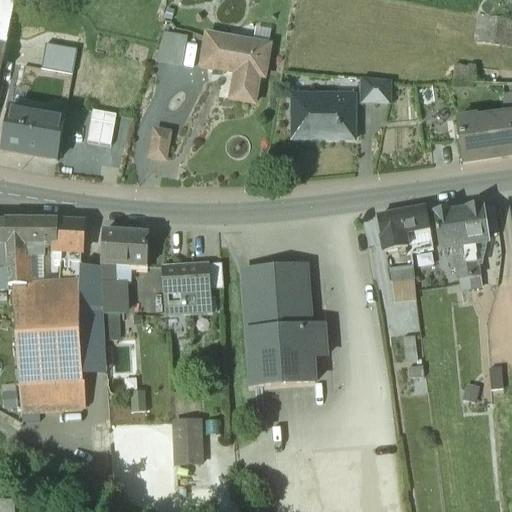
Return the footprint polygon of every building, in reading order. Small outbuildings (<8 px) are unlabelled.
[(15,0),(0,0),(0,49),(5,51),(5,50),(10,28),(15,0)] [(511,24),(484,20),(482,44),(508,48),(511,48),(511,24)] [(35,32),(10,28),(5,50),(5,51),(1,67),(14,69),(19,45),(32,48),(35,32)] [(79,39),(35,32),(32,48),(76,55),(79,39)] [(189,38),(162,34),(156,65),(182,70),(189,38)] [(269,48),(207,37),(204,49),(201,69),(236,75),(231,102),(254,106),(258,79),(263,80),(269,48)] [(32,48),(19,45),(14,69),(72,79),(76,55),(32,48)] [(376,83),(361,82),(361,106),(376,106),(376,83)] [(389,84),(376,83),(376,106),(389,106),(389,84)] [(354,99),(292,99),(292,138),(320,138),(320,143),(354,143),(354,99)] [(65,120),(9,110),(2,154),(46,162),(47,160),(56,161),(55,163),(57,163),(65,120)] [(511,119),(478,124),(477,119),(456,122),(463,166),(511,159),(511,119)] [(169,136),(155,133),(150,159),(164,162),(169,136)] [(494,208),(482,210),(486,235),(498,233),(494,208)] [(467,214),(458,215),(469,282),(479,280),(474,246),(487,244),(486,235),(482,210),(467,212),(467,214)] [(426,211),(377,221),(384,255),(407,250),(404,237),(412,235),(429,232),(426,211)] [(458,215),(450,216),(449,215),(434,217),(439,251),(453,249),(454,261),(449,262),(452,275),(457,274),(458,283),(464,282),(469,282),(458,215)] [(58,225),(5,225),(6,246),(7,272),(8,288),(12,288),(26,287),(26,258),(43,258),(43,247),(57,247),(58,225)] [(58,287),(79,288),(80,277),(80,271),(83,226),(58,225),(57,247),(61,247),(58,287)] [(429,232),(412,235),(416,256),(433,252),(429,232)] [(147,238),(103,234),(101,267),(101,271),(103,317),(116,317),(123,316),(122,286),(122,285),(117,285),(116,268),(130,269),(147,270),(148,250),(147,250),(147,238)] [(221,267),(207,268),(208,272),(210,293),(211,293),(223,292),(221,267)] [(130,269),(116,268),(117,285),(122,285),(122,286),(130,286),(130,269)] [(412,269),(387,272),(389,284),(414,281),(412,269)] [(208,272),(180,274),(180,270),(161,271),(164,319),(212,315),(211,293),(210,293),(208,272)] [(306,270),(242,275),(251,390),(315,385),(313,360),(323,359),(324,360),(326,359),(324,331),(311,331),(306,270)] [(101,271),(80,271),(80,277),(80,336),(82,376),(106,375),(105,343),(103,317),(101,271)] [(416,285),(392,287),(394,303),(418,301),(416,285)] [(79,288),(58,287),(26,287),(12,288),(12,308),(15,325),(19,388),(82,385),(82,376),(80,336),(79,288)] [(116,317),(103,317),(105,343),(117,343),(116,317)] [(414,339),(402,341),(405,363),(417,362),(414,339)] [(423,379),(422,369),(408,371),(409,381),(423,379)] [(503,392),(501,371),(489,372),(491,393),(503,392)] [(82,385),(19,388),(21,414),(38,413),(82,411),(82,385)] [(200,424),(173,425),(175,467),(201,466),(200,424)] [(13,511),(13,503),(0,502),(0,511),(13,511)]
